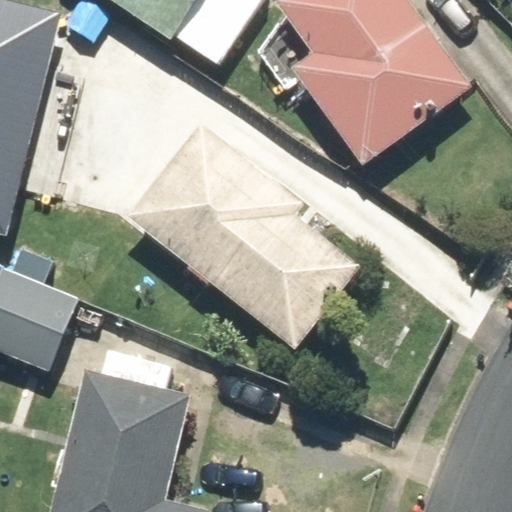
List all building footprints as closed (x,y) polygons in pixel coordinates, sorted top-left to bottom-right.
[(0,0),(0,229),(17,233),(61,9),(15,0),(0,0)] [(105,0),(175,48),(181,40),(220,67),(266,0),(105,0)] [(409,0),(296,0),(280,12),(322,69),(304,82),(371,171),(478,91),(409,0)] [(308,207),(209,127),(134,220),(301,356),(367,274),(299,219),(308,207)] [(198,400),(92,377),(62,511),(183,511),(174,510),(198,400)]
